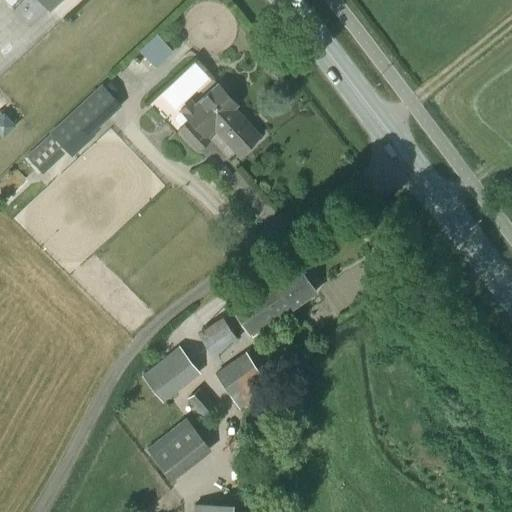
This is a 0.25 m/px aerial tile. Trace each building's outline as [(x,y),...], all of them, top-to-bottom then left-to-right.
[(3,0),(29,27),(58,0),(3,0)] [(237,154),(258,135),(228,103),(232,100),(216,83),(193,105),(189,101),(179,110),(188,119),(177,129),(196,149),(207,139),(202,134),(211,126),(237,154)] [(99,84),(46,132),(48,133),(24,156),(39,173),(63,150),(66,153),(118,105),(99,84)] [(314,291),(292,259),(269,275),(271,277),(230,305),(251,336),(256,333),(253,329),(290,305),(291,307),(314,291)] [(163,400),(198,372),(178,346),(142,374),(163,400)] [(238,408),(259,393),(250,379),(258,374),(244,353),(214,374),(238,408)] [(186,399),(203,417),(214,407),(197,388),(186,399)] [(147,448),(171,479),(208,450),(184,418),(147,448)] [(250,511),(235,511),(231,511),(231,503),(193,504),(193,511),(250,511)]
